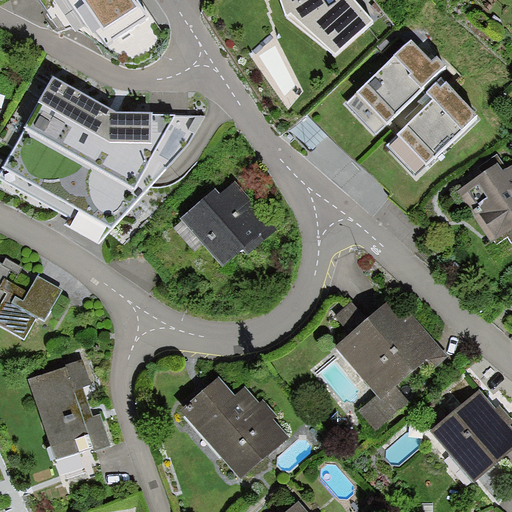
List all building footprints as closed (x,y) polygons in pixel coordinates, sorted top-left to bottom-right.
[(148,18),(136,0),(69,0),(86,24),(98,33),(107,45),(148,18)] [(354,0),(279,0),(285,17),(334,54),(372,20),(354,0)] [(412,42),(347,101),(377,134),(417,98),(448,69),(439,60),(434,65),(412,42)] [(53,77),(0,172),(0,178),(72,218),(67,226),(99,243),(148,189),(191,141),(204,116),(117,113),(113,111),(53,77)] [(427,107),(390,146),(417,176),(479,116),(444,80),(422,102),(427,107)] [(453,193),(485,241),(497,233),(509,250),(511,247),(511,165),(495,176),(490,169),(453,193)] [(228,184),(184,222),(224,267),(268,229),(228,184)] [(56,298),(0,267),(0,311),(5,303),(42,324),(56,298)] [(350,336),(337,348),(378,395),(361,411),(376,428),(406,403),(391,386),(425,356),(434,366),(447,355),(411,313),(402,321),(387,304),(366,322),(352,306),(336,319),(350,336)] [(76,366),(26,385),(54,460),(104,441),(76,366)] [(218,377),(180,410),(240,479),(289,436),(247,388),(236,397),(218,377)] [(511,425),(482,389),(431,431),(474,482),(511,451),(511,425)]
